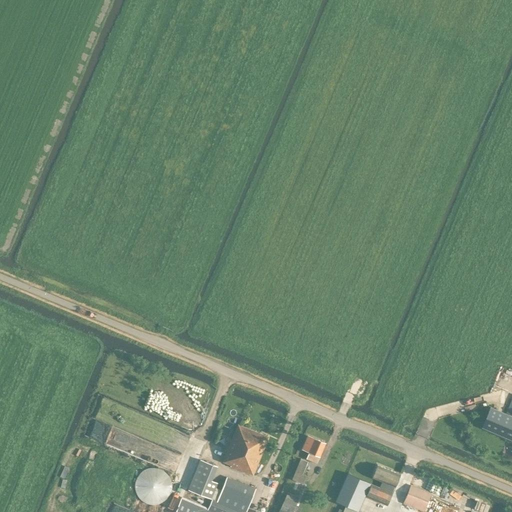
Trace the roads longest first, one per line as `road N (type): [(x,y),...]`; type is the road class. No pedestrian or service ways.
road 1 (unclassified): [(511,491),(0,277)]
road 2 (unknown): [(233,375),(167,511)]
